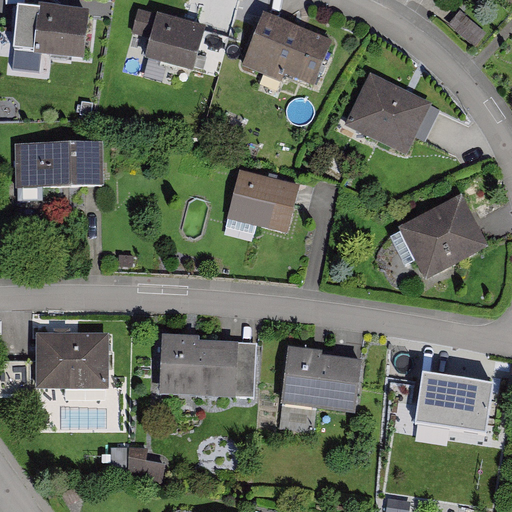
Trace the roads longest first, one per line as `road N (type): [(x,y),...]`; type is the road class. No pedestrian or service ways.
road 1 (residential): [(0,300),(232,303),(511,343)]
road 2 (residential): [(342,0),(400,28),(461,80),(511,160)]
